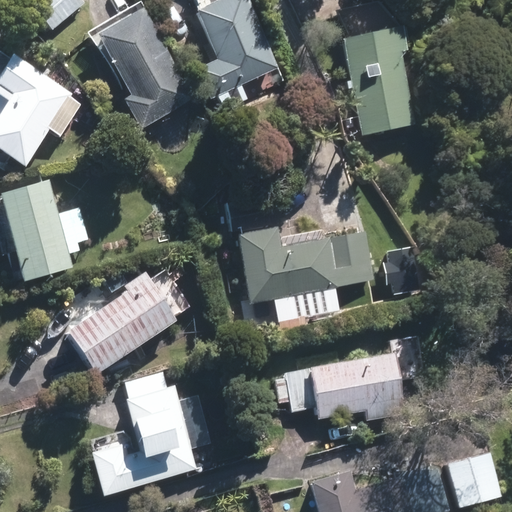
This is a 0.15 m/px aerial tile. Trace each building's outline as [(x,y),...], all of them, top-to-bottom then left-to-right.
[(33,0),(31,2),(50,23),(76,0),(33,0)] [(239,0),(211,0),(196,7),(219,59),(201,67),(210,88),(267,63),(239,0)] [(133,7),(94,30),(131,93),(125,97),(140,122),(184,97),(133,7)] [(384,29),(342,39),(362,128),(404,119),(384,29)] [(60,92),(4,54),(0,60),(0,147),(14,158),(60,92)] [(37,181),(0,191),(0,204),(19,271),(60,259),(37,181)] [(269,198),(227,205),(231,227),(273,220),(269,198)] [(272,228),(237,234),(249,297),(370,274),(362,232),(276,249),(272,228)] [(142,278),(64,328),(89,366),(166,316),(142,278)] [(396,409),(385,354),(288,372),(294,406),(315,402),(318,416),(367,406),(368,415),(396,409)] [(188,463),(166,390),(125,402),(136,437),(90,451),(101,489),(188,463)] [(481,455),(448,464),(458,500),(491,490),(481,455)] [(342,475),(313,482),(321,511),(401,511),(392,478),(347,491),(342,475)]
